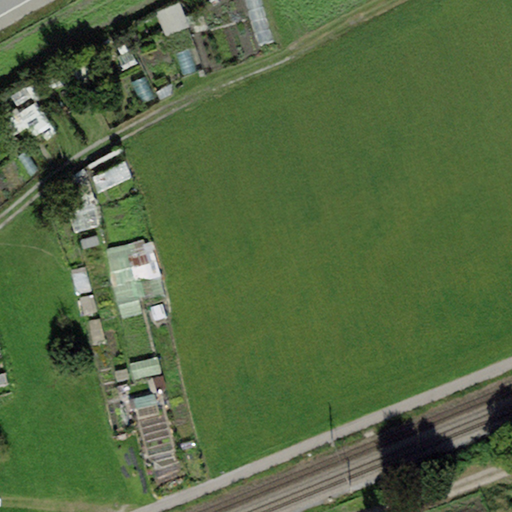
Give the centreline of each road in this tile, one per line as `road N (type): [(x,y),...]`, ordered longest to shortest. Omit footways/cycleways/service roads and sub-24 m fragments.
road 1 (track): [(413,0),(157,113),(0,219)]
road 2 (track): [(511,362),(144,511)]
road 3 (track): [(373,511),(511,461)]
